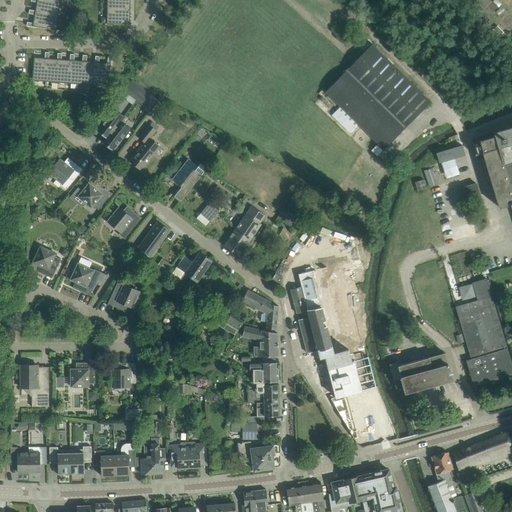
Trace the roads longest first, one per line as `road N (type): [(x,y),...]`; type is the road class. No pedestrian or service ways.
road 1 (residential): [(261,284),(10,91)]
road 2 (residential): [(360,461),(289,336),(291,474)]
road 3 (residential): [(44,493),(291,474)]
road 4 (residential): [(9,45),(127,39),(139,32),(153,0)]
road 5 (residential): [(121,324),(35,292),(14,337),(18,348)]
road 6 (residential): [(18,348),(118,349),(126,340),(121,324)]
road 7 (residential): [(392,453),(511,421)]
